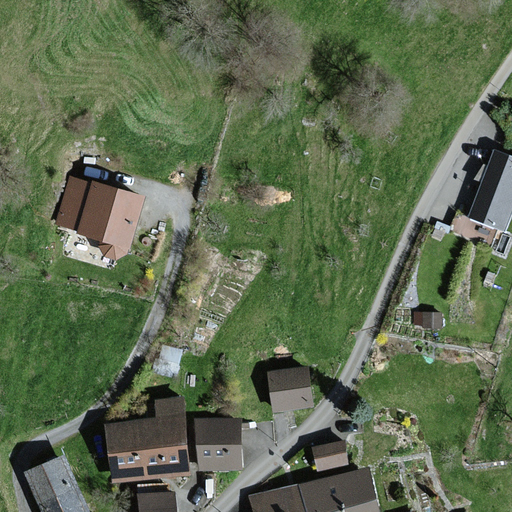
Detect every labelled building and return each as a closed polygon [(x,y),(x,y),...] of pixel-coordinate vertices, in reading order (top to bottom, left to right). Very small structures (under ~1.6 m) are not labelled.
[(511,207),(511,157),(496,152),(472,216),(504,229),(511,207)] [(132,247),(145,196),(72,176),(59,224),(105,236),(102,246),(127,253),(129,246),(132,247)] [(441,313),(425,313),(425,326),(441,326),(441,313)] [(314,403),(309,367),(271,372),(276,408),(314,403)] [(184,397),(158,400),(160,419),(110,425),(116,481),(193,472),(184,397)] [(241,418),(200,420),(202,469),(243,467),(241,418)] [(349,463),(344,441),(315,448),(320,469),(349,463)] [(92,511),(67,455),(28,473),(45,511),(92,511)] [(380,511),(369,468),(305,484),(311,511),(380,511)] [(311,511),(305,484),(253,496),(256,511),(311,511)] [(178,511),(176,492),(143,496),(144,511),(178,511)]
